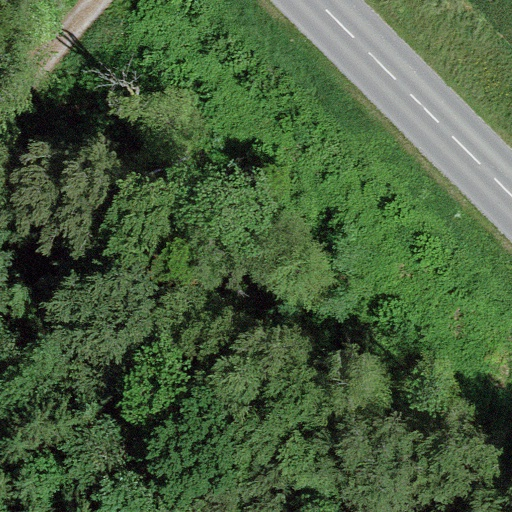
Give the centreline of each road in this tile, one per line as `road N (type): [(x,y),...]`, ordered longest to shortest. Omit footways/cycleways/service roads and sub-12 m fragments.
road 1 (tertiary): [(511,189),(326,0)]
road 2 (track): [(0,99),(91,0)]
